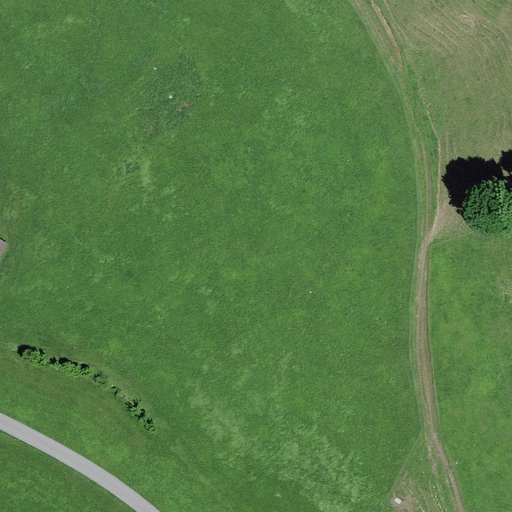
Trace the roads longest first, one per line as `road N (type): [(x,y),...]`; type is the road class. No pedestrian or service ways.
road 1 (track): [(356,0),(412,96),(427,160),(423,361),(458,511)]
road 2 (track): [(0,417),(148,511)]
